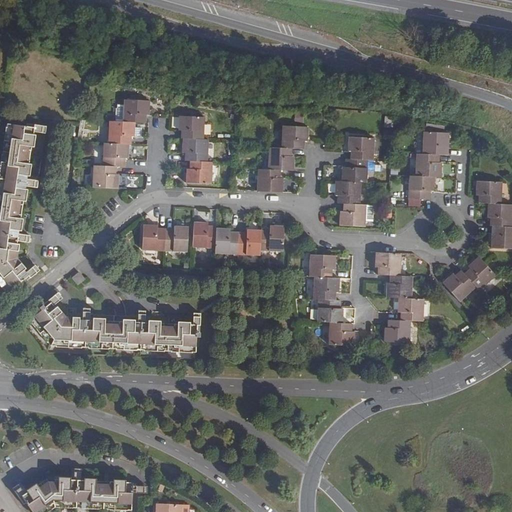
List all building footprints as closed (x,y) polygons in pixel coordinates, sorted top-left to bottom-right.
[(149,101),(123,100),(123,121),(108,121),(107,142),(103,142),(102,166),(92,165),(92,187),(119,188),(119,173),(116,173),(116,166),(125,166),(125,158),(128,158),(128,143),(131,143),(131,136),(134,136),(134,121),(145,122),(145,113),(149,113),(149,101)] [(204,117),(178,116),(177,129),(180,129),(179,139),(181,139),(181,152),(184,152),(183,160),(188,161),(188,167),(185,167),(184,183),(211,184),(212,162),(207,161),(208,139),(203,138),(204,117)] [(25,127),(5,124),(0,160),(0,284),(7,294),(38,270),(34,264),(25,270),(17,258),(20,242),(28,243),(30,235),(21,234),(28,187),(37,188),(38,180),(29,179),(36,132),(44,133),(46,125),(26,122),(25,127)] [(308,127),(282,126),(281,147),(269,147),(268,170),(258,169),(257,191),(282,193),(282,178),(279,177),(280,170),(293,171),(294,154),(291,154),(291,148),(304,149),(304,141),(307,142),(308,127)] [(448,133),(423,131),(422,154),(416,153),(415,175),(409,175),(408,198),(430,199),(430,192),(433,192),(434,177),(440,177),(441,163),(438,163),(439,155),(447,155),(448,133)] [(373,137),(348,136),(347,151),(351,151),(350,159),(345,159),(345,167),(342,167),(341,181),(335,181),(335,195),(338,195),(337,203),(343,203),(343,211),(340,211),(340,225),(364,227),(366,205),(359,204),(360,183),(366,183),(368,160),(372,160),(373,137)] [(501,182),(476,180),(475,195),(479,195),(479,203),(488,203),(487,217),(490,217),(490,225),(495,226),(495,234),(491,234),(491,247),(511,248),(511,226),(511,227),(511,219),(511,204),(500,204),(501,182)] [(208,222),(194,221),(193,247),(207,248),(207,246),(215,247),(215,253),(230,254),(230,251),(245,252),(245,254),(260,255),(260,249),(269,249),(269,251),(283,251),(284,225),(270,224),(270,227),(261,226),(261,230),(246,229),(246,231),(231,230),(231,228),(216,227),(216,224),(208,224),(208,222)] [(158,225),(143,224),(142,249),(156,250),(157,248),(173,249),(173,251),(187,252),(187,226),(174,225),(174,228),(157,227),(158,225)] [(401,253),(376,252),(375,267),(378,267),(377,274),(390,275),(390,283),(387,283),(386,297),(398,298),(398,312),(400,312),(400,320),(388,320),(387,327),(385,327),(384,342),(409,343),(410,320),(422,321),(424,299),(411,298),(412,276),(399,276),(401,253)] [(336,255),(310,254),(309,276),(314,276),(313,299),(319,299),(317,321),(329,322),(328,344),(354,346),(355,331),(352,331),(352,324),(342,323),(343,308),(340,308),(340,300),(336,300),(336,292),(338,292),(339,278),(332,277),(332,269),(335,269),(336,255)] [(443,283),(459,301),(476,286),(479,290),(496,276),(479,257),(468,266),(470,268),(464,273),(461,270),(455,275),(453,273),(443,283)] [(79,272),(71,278),(77,285),(85,280),(79,272)] [(62,298),(58,293),(39,308),(41,310),(24,324),(47,352),(156,357),(201,358),(203,312),(195,312),(194,318),(161,317),(161,312),(152,311),(152,317),(145,316),(146,311),(136,311),(135,316),(89,314),(90,309),(83,309),(83,314),(67,313),(58,302),(62,298)] [(16,482),(11,486),(23,503),(25,501),(32,511),(46,511),(51,509),(131,510),(131,494),(146,494),(146,483),(133,483),(133,479),(81,478),(81,467),(73,467),(73,478),(45,477),(23,491),(16,482)]
